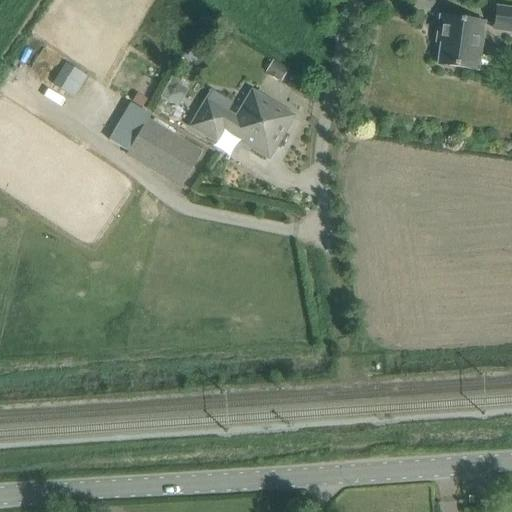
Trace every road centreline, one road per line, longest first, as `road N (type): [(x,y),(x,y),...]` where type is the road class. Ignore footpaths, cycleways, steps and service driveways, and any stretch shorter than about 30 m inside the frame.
road 1 (secondary): [(511,462),(0,495)]
road 2 (unclassified): [(347,0),(320,137),(328,251)]
